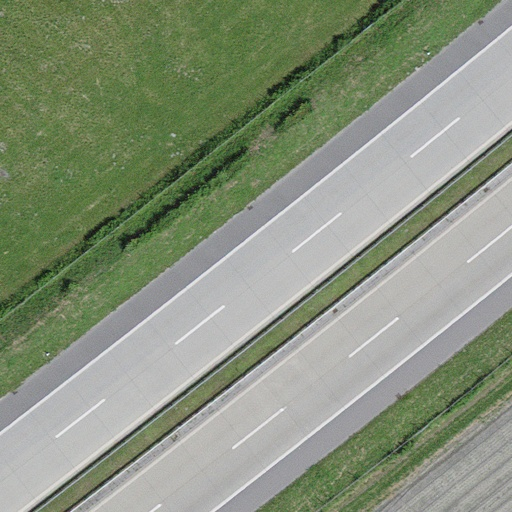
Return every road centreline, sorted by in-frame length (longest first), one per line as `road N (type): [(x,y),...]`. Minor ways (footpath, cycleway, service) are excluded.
road 1 (motorway): [(511,75),(237,309),(0,483)]
road 2 (motorway): [(155,511),(316,393),(511,227)]
